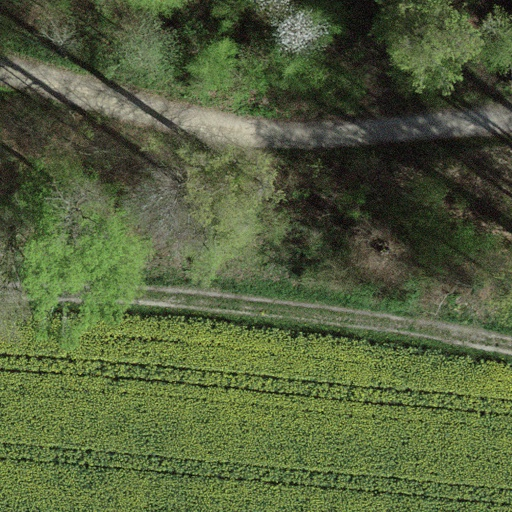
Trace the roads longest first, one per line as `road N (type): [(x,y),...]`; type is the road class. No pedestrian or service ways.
road 1 (track): [(0,58),(249,122),(511,116)]
road 2 (track): [(0,298),(100,287),(406,296),(511,324)]
